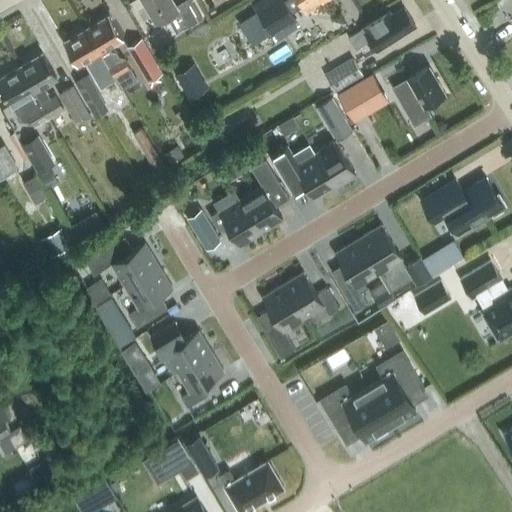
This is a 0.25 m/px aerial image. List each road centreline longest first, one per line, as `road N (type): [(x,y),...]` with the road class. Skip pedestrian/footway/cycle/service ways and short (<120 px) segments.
road 1 (residential): [(511,112),(212,294)]
road 2 (residential): [(212,294),(331,488)]
road 3 (residential): [(463,410),(331,488)]
road 4 (residential): [(511,110),(439,0)]
